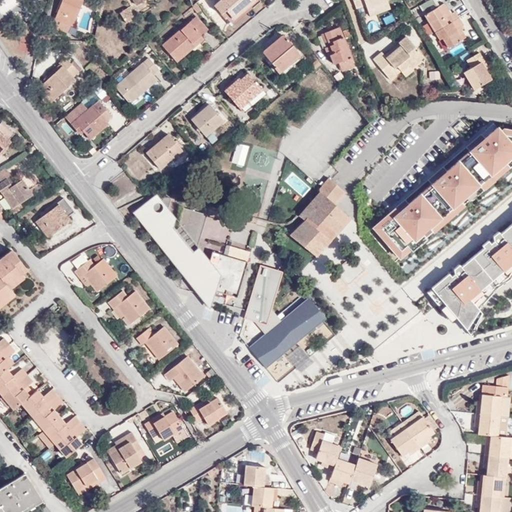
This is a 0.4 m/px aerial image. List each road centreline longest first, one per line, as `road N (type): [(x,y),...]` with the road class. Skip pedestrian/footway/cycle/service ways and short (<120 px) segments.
road 1 (residential): [(62,286),(139,383),(138,404),(109,421),(89,419),(18,333),(24,316)]
road 2 (residential): [(76,177),(285,0)]
road 3 (unclassified): [(114,223),(268,417)]
road 4 (residential): [(366,511),(451,452),(447,430),(407,367)]
road 5 (tertiary): [(268,417),(111,511)]
road 6 (tertiary): [(407,367),(279,405),(268,417)]
road 7 (residential): [(456,107),(398,119),(344,179)]
